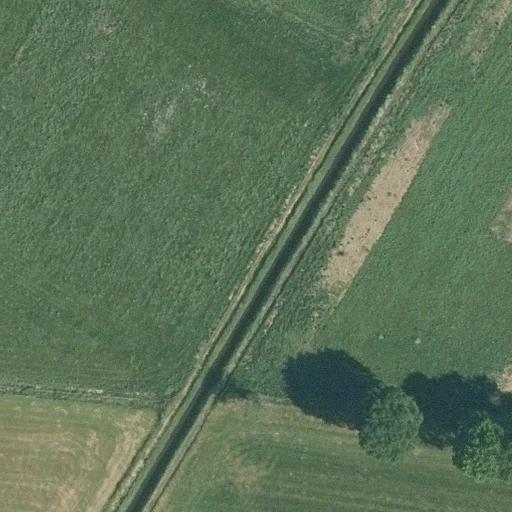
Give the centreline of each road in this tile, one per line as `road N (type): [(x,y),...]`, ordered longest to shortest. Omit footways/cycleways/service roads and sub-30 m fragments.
road 1 (track): [(422,0),(167,381)]
road 2 (track): [(489,0),(273,354)]
